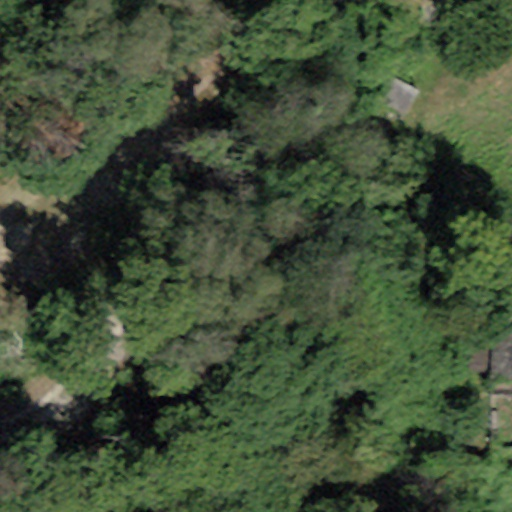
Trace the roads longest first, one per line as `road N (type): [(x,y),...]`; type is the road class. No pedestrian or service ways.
road 1 (track): [(0,430),(43,413),(108,343),(149,239),(171,121),(188,97),(324,0)]
road 2 (track): [(0,196),(171,121)]
